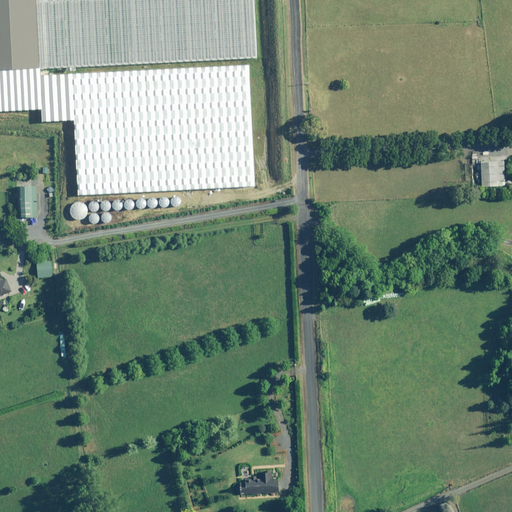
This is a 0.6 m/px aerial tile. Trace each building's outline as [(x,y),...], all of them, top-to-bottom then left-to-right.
[(31,0),(0,0),(0,65),(35,64),(31,0)] [(31,0),(35,64),(256,51),(253,0),(31,0)] [(0,73),(0,111),(40,109),(41,121),(73,119),(78,195),(255,184),(247,64),(39,78),(38,70),(0,73)] [(506,161),(481,162),(481,186),(506,186),(506,161)] [(37,217),(38,185),(31,184),(31,178),(17,178),(17,192),(15,192),(15,198),(18,198),(18,207),(21,208),(20,217),(37,217)] [(52,261),(37,262),(38,278),(54,276),(52,261)] [(0,296),(13,291),(7,277),(3,279),(0,273),(0,296)] [(273,477),(273,472),(264,472),(264,477),(258,477),(257,475),(253,475),(253,477),(244,477),(244,481),(242,481),(242,493),(280,492),(279,479),(274,479),(274,477),(273,477)]
